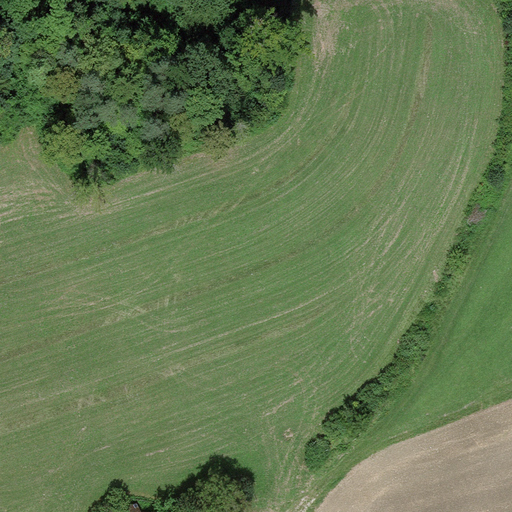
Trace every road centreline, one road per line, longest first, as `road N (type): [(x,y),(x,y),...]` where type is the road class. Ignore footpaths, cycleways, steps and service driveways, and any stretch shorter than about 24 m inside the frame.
road 1 (track): [(292,509),(418,386),(511,188)]
road 2 (track): [(290,511),(276,485),(260,483),(133,506)]
